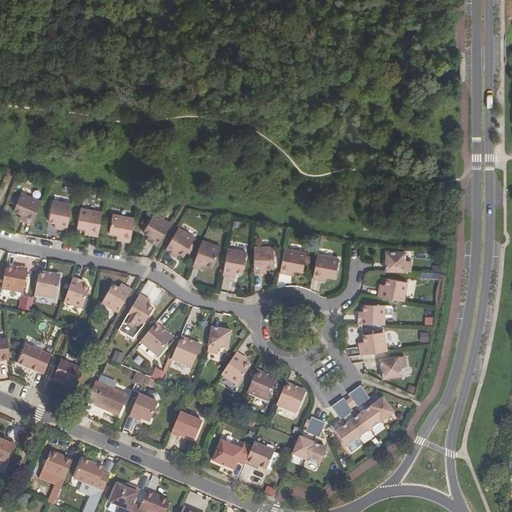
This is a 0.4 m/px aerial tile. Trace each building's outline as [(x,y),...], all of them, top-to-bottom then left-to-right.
[(24,221),(32,224),(42,200),(24,192),(16,212),(22,215),(26,216),(24,221)] [(72,204),(53,201),(49,222),(55,223),(60,224),(59,229),(67,230),(72,204)] [(98,236),(102,212),(81,208),(77,228),(86,229),(91,230),(90,235),(98,236)] [(130,242),(134,218),(113,214),(109,234),(117,235),(123,236),(122,241),(130,242)] [(157,246),(170,223),(153,214),(143,233),(149,236),(153,238),(150,242),(157,246)] [(195,238),(178,228),(165,251),(172,255),(174,251),(178,253),(184,257),(195,238)] [(220,248),(202,241),(193,266),(201,268),(202,264),(206,265),(212,268),(220,248)] [(273,247),(254,247),(254,274),(262,274),(262,269),(266,269),(273,269),(273,247)] [(246,252),(228,249),(223,275),(231,276),(232,272),(236,272),(242,274),(246,252)] [(306,253),(284,249),(280,273),(288,274),(289,270),(294,271),(303,273),(306,253)] [(405,253),(386,252),(386,263),(386,271),(410,272),(411,261),(405,261),(405,253)] [(317,255),(313,278),(321,280),(321,275),(327,276),(335,278),(339,259),(317,255)] [(14,266),(6,265),(2,289),(23,293),(27,271),(14,269),(14,266)] [(47,272),(39,271),(35,295),(56,299),(60,278),(46,275),(47,272)] [(73,277),(64,302),(82,309),(89,288),(83,286),(79,285),(81,280),(73,277)] [(407,283),(386,279),(385,285),(384,289),(379,289),(378,297),(404,301),(407,283)] [(118,313),(132,290),(125,286),(122,290),(118,288),(113,285),(102,303),(118,313)] [(153,309),(147,305),(144,303),(146,299),(139,295),(126,318),(119,330),(133,339),(143,327),(153,309)] [(31,310),(32,296),(19,296),(19,309),(31,310)] [(385,306),(363,305),(363,312),(363,316),(358,316),(358,324),(384,325),(385,306)] [(162,328),(156,323),(140,342),(157,356),(171,339),(160,330),(162,328)] [(162,328),(160,330),(171,339),(172,337),(162,328)] [(220,329),(212,328),(207,352),(218,354),(219,348),(227,350),(231,331),(220,329)] [(359,347),(361,355),(365,354),(387,351),(384,332),(362,335),(364,342),(364,346),(359,347)] [(419,332),(419,342),(427,342),(428,332),(419,332)] [(188,340),(181,337),(171,359),(191,367),(200,348),(187,342),(188,340)] [(0,360),(9,360),(8,339),(0,339),(0,360)] [(18,363),(44,374),(52,356),(25,345),(18,363)] [(120,365),(124,355),(115,350),(110,361),(120,365)] [(243,357),(236,352),(222,374),(237,385),(249,367),(244,363),(240,361),(243,357)] [(404,356),(380,360),(381,367),(383,379),(401,376),(400,368),(406,367),(404,356)] [(53,378),(76,388),(84,370),(61,360),(53,378)] [(154,368),(150,377),(160,381),(164,372),(154,368)] [(264,373),(256,370),(247,392),(267,401),(276,381),(263,376),(264,373)] [(135,372),(131,381),(141,385),(145,376),(135,372)] [(128,395),(95,381),(87,400),(95,403),(105,407),(104,409),(119,416),(128,395)] [(293,386),(286,382),(276,405),(296,413),(305,393),(292,388),(293,386)] [(360,385),(354,390),(363,403),(366,400),(370,398),(360,385)] [(354,390),(348,394),(357,407),(363,403),(354,390)] [(139,415),(154,421),(161,404),(139,394),(129,416),(137,419),(139,415)] [(346,415),(349,413),(352,411),(343,398),(337,402),(346,415)] [(371,407),(382,422),(393,413),(383,398),(371,407)] [(346,415),(337,402),(331,407),(340,419),(343,417),(346,415)] [(371,407),(359,415),(370,430),(382,422),(371,407)] [(202,421),(180,412),(171,434),(179,437),(180,433),(195,439),(202,421)] [(354,419),(349,413),(343,417),(348,423),(354,419)] [(354,419),(348,423),(359,438),(370,430),(359,415),(354,419)] [(312,434),(318,420),(311,417),(305,432),(312,434)] [(325,423),(318,420),(312,434),(316,436),(319,437),(323,428),(325,423)] [(359,438),(348,423),(336,432),(347,447),(359,438)] [(292,454),(306,460),(313,443),(300,437),(298,440),(292,454)] [(0,461),(6,464),(15,443),(7,440),(6,442),(2,440),(0,439),(0,461)] [(248,456),(252,447),(244,443),(242,449),(222,441),(213,461),(234,469),(237,462),(245,465),(245,463),(248,456)] [(248,456),(245,463),(253,466),(254,464),(259,466),(267,469),(274,452),(275,451),(254,442),(252,447),(248,456)] [(327,449),(313,443),(306,460),(319,466),(327,449)] [(50,451),(42,470),(64,480),(72,461),(60,456),(60,455),(50,451)] [(275,468),(280,458),(278,454),(274,452),(267,468),(272,470),(275,468)] [(95,466),(91,464),(82,461),(73,480),(95,490),(104,468),(96,465),(95,466)] [(140,507),(133,504),(139,489),(131,486),(130,489),(124,487),(117,484),(109,502),(118,506),(115,511),(137,511),(138,511),(140,507)] [(170,511),(174,503),(147,491),(140,507),(138,511),(139,511),(170,511)]
